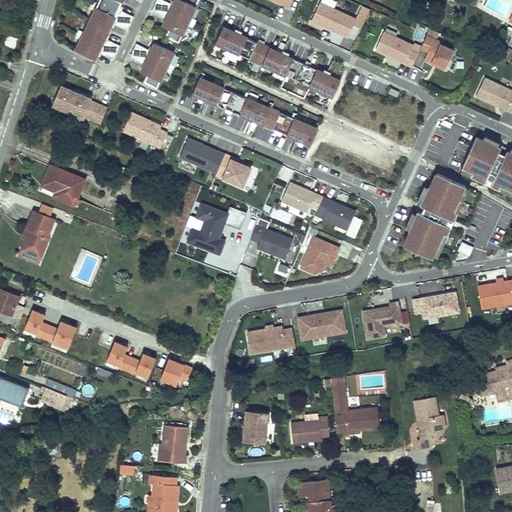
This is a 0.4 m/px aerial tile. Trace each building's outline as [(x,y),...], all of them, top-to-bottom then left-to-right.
[(97,0),(74,47),(96,57),(123,0),(97,0)] [(199,0),(172,0),(162,24),(169,28),(166,34),(180,40),(184,32),(197,3),(199,0)] [(355,22),(361,25),(368,13),(359,10),(356,17),(321,0),(311,19),(349,37),(355,22)] [(127,28),(130,18),(120,15),(118,25),(127,28)] [(340,77),(223,24),(215,42),(333,96),(340,77)] [(417,26),(413,36),(419,38),(423,28),(417,26)] [(441,33),(430,28),(422,48),(428,51),(425,59),(446,69),(455,47),(438,40),(441,33)] [(420,46),(384,29),(374,48),(412,65),(420,46)] [(105,39),(100,53),(113,58),(118,44),(105,39)] [(175,49),(153,40),(141,69),(147,74),(144,80),(157,87),(161,79),(175,49)] [(510,50),(504,47),(498,58),(504,61),(510,50)] [(320,126),(200,74),(193,92),(310,144),(320,126)] [(511,88),(486,76),(476,95),(511,111),(511,88)] [(92,95),(61,82),(52,103),(100,122),(105,106),(90,101),(92,95)] [(399,92),(390,88),(388,94),(396,98),(399,92)] [(121,131),(160,146),(168,125),(129,110),(121,131)] [(511,149),(477,133),(462,165),(511,187),(511,149)] [(224,153),(188,137),(179,157),(215,171),(224,153)] [(116,152),(113,159),(128,165),(130,159),(116,152)] [(244,184),(252,164),(224,153),(215,171),(244,184)] [(83,181),(50,166),(42,185),(57,191),(54,196),(73,205),(76,199),(79,192),(83,181)] [(467,185),(434,169),(404,242),(432,254),(467,185)] [(358,208),(289,179),(282,201),(348,229),(358,208)] [(188,242),(215,250),(226,214),(243,219),(245,213),(231,208),(229,213),(200,204),(188,242)] [(274,208),(271,217),(288,222),(290,213),(274,208)] [(25,243),(22,251),(24,252),(37,257),(41,258),(49,238),(47,237),(54,220),(34,212),(27,228),(31,230),(27,239),(25,243)] [(293,238),(257,224),(251,238),(259,240),(258,248),(285,258),(293,238)] [(340,246),(314,234),(300,266),(316,273),(325,270),(327,263),(332,265),(340,246)] [(459,243),(459,260),(471,259),(470,243),(459,243)] [(22,251),(21,256),(32,260),(39,263),(41,258),(37,257),(24,252),(22,251)] [(511,278),(477,283),(482,307),(511,301),(511,278)] [(0,289),(0,310),(12,315),(18,297),(0,289)] [(455,290),(412,298),(415,311),(423,309),(424,317),(459,312),(455,290)] [(27,302),(33,305),(37,295),(31,292),(27,299),(28,300),(27,302)] [(404,330),(399,300),(390,301),(390,304),(362,309),(367,339),(404,330)] [(21,329),(68,345),(76,323),(59,317),(57,325),(42,320),(45,311),(29,306),(21,329)] [(343,307),(297,315),(301,338),(348,331),(343,307)] [(293,351),(297,350),(292,327),(283,328),(280,324),(265,326),(264,328),(246,330),(251,352),(291,347),(293,351)] [(124,352),(128,343),(113,338),(105,360),(147,376),(155,355),(141,349),(138,358),(124,352)] [(158,377),(175,384),(178,377),(186,381),(193,366),(168,355),(158,377)] [(494,388),(495,393),(504,392),(505,396),(511,394),(511,356),(503,358),(504,362),(493,365),(493,369),(475,373),(479,391),(494,388)] [(0,397),(10,401),(12,398),(23,403),(29,389),(0,377),(0,397)] [(334,411),(336,437),(346,435),(345,433),(379,429),(376,407),(346,411),(343,377),(331,378),(334,411)] [(46,387),(67,396),(73,398),(76,391),(49,380),(46,387)] [(84,383),(82,394),(91,396),(94,386),(84,383)] [(67,396),(46,387),(41,399),(62,408),(67,396)] [(460,392),(457,398),(457,399),(467,405),(471,398),(465,395),(460,392)] [(414,400),(420,438),(417,439),(419,449),(430,448),(435,441),(434,434),(442,432),(444,428),(442,415),(438,416),(435,397),(414,400)] [(12,398),(10,401),(22,406),(23,403),(12,398)] [(245,412),(242,442),(264,444),(264,443),(267,414),(245,412)] [(317,422),(305,423),(289,425),(291,443),(320,440),(319,438),(328,437),(326,418),(317,418),(317,422)] [(161,448),(160,460),(185,462),(186,454),(184,454),(181,453),(182,442),(185,442),(187,426),(163,424),(163,425),(162,437),(161,442),(161,448)] [(134,465),(121,464),(120,473),(133,475),(134,465)] [(511,468),(498,470),(501,489),(511,487),(511,468)] [(152,495),(150,511),(172,511),(174,500),(177,500),(178,484),(175,484),(176,476),(150,474),(150,482),(153,482),(152,495)] [(315,481),(302,482),(304,497),(314,496),(315,501),(308,502),(308,510),(308,511),(340,511),(340,504),(332,505),(330,482),(316,483),(315,481)]
